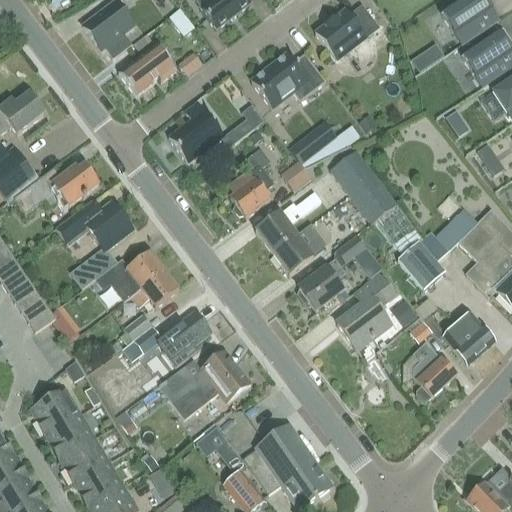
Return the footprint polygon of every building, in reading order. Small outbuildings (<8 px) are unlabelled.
[(244,0),(215,0),(212,3),(209,0),(203,0),(196,6),(201,12),(199,13),(215,34),(250,7),(244,0)] [(467,0),(441,18),(462,48),(498,24),(481,0),(467,0)] [(114,6),(82,30),(101,56),(104,54),(112,64),(131,49),(128,45),(139,38),(114,6)] [(346,15),(315,39),(335,66),(378,33),(361,11),(349,20),(346,15)] [(511,70),(511,57),(505,47),(509,44),(502,34),(498,36),(461,61),(482,91),(511,70)] [(158,56),(120,84),(137,107),(160,90),(163,93),(178,82),(158,56)] [(424,57),(411,65),(419,77),(431,69),(424,57)] [(186,82),(202,70),(194,59),(178,71),(186,82)] [(270,113),(291,97),(299,106),(324,87),(304,60),(293,68),(287,60),(251,87),(270,113)] [(511,82),(492,97),(511,127),(511,82)] [(18,139),(45,118),(30,98),(15,109),(11,103),(0,111),(0,138),(11,130),(18,139)] [(185,117),(191,125),(168,143),(187,168),(223,141),(197,107),(185,117)] [(455,115),(444,123),(451,132),(462,125),(455,115)] [(375,131),(368,122),(360,128),(367,137),(375,131)] [(227,139),(234,148),(253,134),(246,124),(227,139)] [(256,135),(247,142),(253,149),(261,141),(256,135)] [(312,136),(299,146),(311,162),(324,152),(312,136)] [(0,196),(8,207),(13,203),(39,182),(15,150),(8,156),(1,146),(0,146),(0,196)] [(256,149),(245,156),(254,172),(266,165),(256,149)] [(488,172),(498,165),(488,150),(478,157),(488,172)] [(349,201),(375,181),(356,155),(329,175),(349,201)] [(297,166),(280,179),(294,197),(311,184),(297,166)] [(85,172),(80,175),(75,169),(60,181),(53,172),(39,182),(13,203),(25,218),(44,203),(50,211),(62,202),(69,212),(98,189),(85,172)] [(269,206),(262,196),(272,189),(258,170),(248,177),(247,176),(230,189),(236,198),(230,202),(246,223),(269,206)] [(370,230),(396,210),(375,181),(349,201),(370,230)] [(288,231),(301,221),(321,206),(314,197),(295,211),(293,208),(279,218),(255,236),(272,259),(295,241),(288,231)] [(86,233),(101,254),(104,257),(132,235),(111,207),(95,219),(89,210),(88,211),(87,210),(56,233),(66,248),(86,233)] [(334,214),(339,221),(347,215),(342,208),(334,214)] [(511,237),(491,216),(478,229),(464,214),(436,241),(449,257),(458,249),(477,269),(466,279),(489,303),(495,297),(511,314),(511,237)] [(324,252),(324,251),(340,238),(333,228),(317,241),(303,251),(295,241),(272,259),(289,281),(312,264),(311,262),(324,252)] [(298,294),(296,298),(303,307),(307,306),(315,316),(342,296),(335,287),(345,280),(340,273),(352,264),(355,267),(371,260),(365,254),(355,240),(333,258),(333,263),(335,266),(298,294)] [(0,260),(8,255),(2,245),(0,245),(0,260)] [(445,278),(436,268),(418,248),(398,266),(424,296),(445,278)] [(101,254),(70,278),(82,294),(113,270),(104,257),(101,254)] [(0,274),(15,264),(8,255),(0,260),(0,274)] [(131,301),(165,276),(151,257),(127,275),(133,283),(123,290),(131,301)] [(382,260),(376,264),(382,273),(388,268),(382,260)] [(0,287),(1,289),(22,274),(15,264),(0,274),(0,287)] [(8,298),(29,284),(22,274),(1,289),(8,298)] [(156,313),(180,295),(165,276),(131,301),(140,312),(149,305),(156,313)] [(378,313),(394,301),(380,281),(353,301),(361,311),(336,329),(355,354),(370,342),(371,344),(390,330),(378,313)] [(14,308),(35,294),(29,284),(8,298),(14,308)] [(82,325),(110,304),(102,293),(74,315),(82,325)] [(21,318),(42,304),(35,294),(14,308),(21,318)] [(28,328),(49,314),(42,304),(21,318),(28,328)] [(405,305),(391,316),(403,332),(417,321),(405,305)] [(59,312),(51,318),(56,324),(54,325),(51,327),(56,333),(68,324),(59,312)] [(54,325),(56,324),(51,318),(49,314),(28,328),(35,338),(51,327),(54,325)] [(195,351),(212,338),(195,316),(167,336),(175,346),(163,355),(176,372),(198,355),(195,351)] [(127,349),(152,331),(142,319),(123,334),(125,336),(120,340),(127,349)] [(420,322),(410,330),(419,341),(429,333),(420,322)] [(467,370),(495,347),(475,324),(448,347),(467,370)] [(122,354),(132,367),(162,344),(152,331),(127,349),(127,350),(122,354)] [(456,381),(441,365),(424,348),(412,360),(419,367),(412,373),(412,382),(418,388),(417,388),(420,392),(415,396),(416,401),(423,408),(429,402),(431,404),(456,381)] [(218,397),(226,408),(250,389),(226,357),(194,381),(185,370),(159,390),(184,423),(218,397)] [(90,392),(85,395),(93,410),(99,406),(90,392)] [(45,440),(79,420),(65,395),(30,416),(45,440)] [(136,433),(124,417),(116,423),(127,439),(136,433)] [(59,465),(94,444),(79,420),(45,440),(59,465)] [(276,485),(313,459),(308,451),(305,454),(288,430),(255,454),(255,455),(276,485)] [(216,433),(195,449),(206,461),(215,455),(235,480),(223,489),(241,511),(259,511),(264,508),(240,476),(246,472),(216,433)] [(0,467),(12,460),(0,439),(0,467)] [(74,489),(108,468),(94,444),(59,465),(74,489)] [(318,466),(313,459),(276,485),(255,455),(242,464),(267,500),(280,491),(295,511),(304,511),(332,492),(315,468),(318,466)] [(0,499),(27,484),(12,460),(0,467),(0,499)] [(150,460),(144,465),(151,475),(157,470),(150,460)] [(87,511),(89,511),(122,492),(108,468),(74,489),(87,511)] [(160,473),(149,480),(154,488),(165,481),(160,473)] [(511,511),(511,484),(502,474),(486,490),(484,488),(466,506),(471,511),(511,511)] [(0,511),(34,511),(41,508),(27,484),(0,499),(0,511)] [(89,511),(134,511),(122,492),(89,511)]
